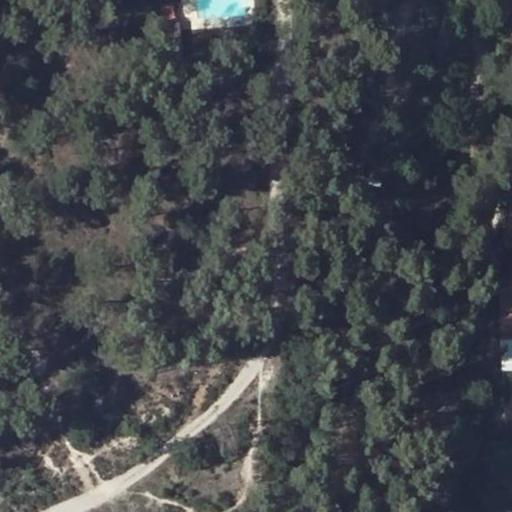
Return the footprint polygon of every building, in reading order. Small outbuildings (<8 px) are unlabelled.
[(172,16),(155,17),(157,44),(168,45),(173,44),(172,16)] [(157,44),(157,56),(169,55),(168,45),(157,44)] [(511,271),(499,271),(502,339),(511,338),(511,271)] [(511,338),(502,339),(502,362),(511,362),(511,338)] [(446,448),(447,433),(447,416),(415,415),(414,438),(427,438),(427,448),(446,448)] [(465,434),(465,416),(447,416),(447,433),(465,434)]
